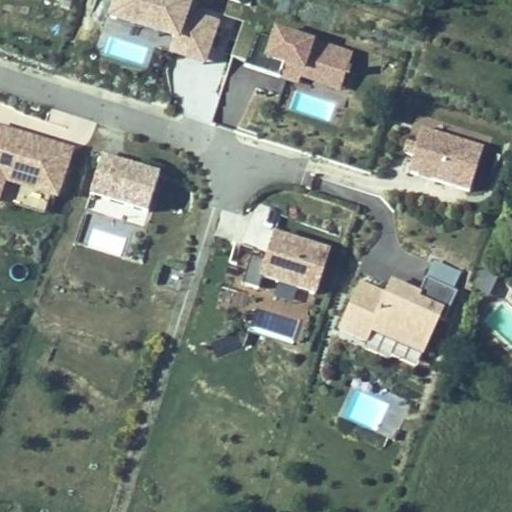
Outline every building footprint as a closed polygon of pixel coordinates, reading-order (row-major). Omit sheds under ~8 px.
[(198,7),(177,0),(118,0),(109,29),(175,50),(171,62),(207,73),(222,26),(195,17),(198,7)] [(246,67),(340,97),(354,54),(276,29),(272,40),(257,35),(246,67)] [(411,174),(472,193),(486,151),(425,131),(411,174)] [(0,218),(7,195),(59,211),(77,156),(0,132),(0,218)] [(93,205),(152,224),(165,184),(106,165),(93,205)] [(276,238),(270,258),(256,254),(244,292),(260,297),(263,289),(320,307),(335,256),(276,238)] [(434,257),(420,286),(390,273),(383,288),(359,277),(337,325),(366,338),(371,327),(424,351),(461,270),(434,257)] [(216,303),(231,308),(236,290),(221,286),(216,303)] [(420,387),(425,374),(406,368),(402,381),(420,387)]
